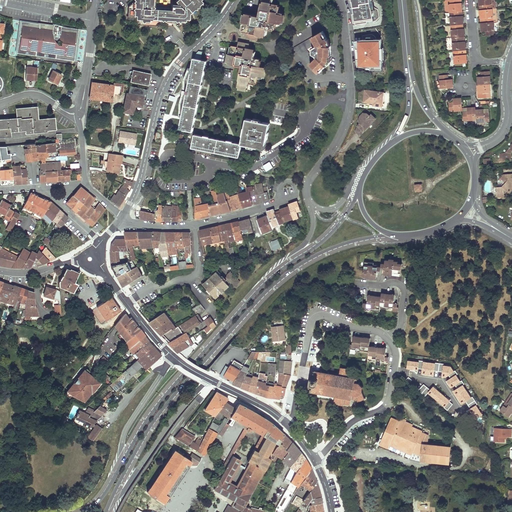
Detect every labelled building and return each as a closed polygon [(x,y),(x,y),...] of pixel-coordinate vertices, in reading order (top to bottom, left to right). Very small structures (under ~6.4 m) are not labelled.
[(200,0),(177,0),(175,1),(178,5),(171,4),(171,9),(154,7),(153,6),(153,0),(134,0),(135,1),(133,2),(129,6),(127,19),(141,20),(141,21),(143,23),(144,21),(149,21),(149,19),(161,20),(162,21),(163,20),(169,20),(169,21),(171,21),(172,20),(177,21),(179,22),(180,21),(185,21),(185,19),(189,20),(189,14),(191,12),(194,9),(195,9),(196,9),(196,7),(198,7),(198,6),(199,5),(197,2),(200,0)] [(271,3),(271,0),(261,0),(259,16),(245,13),(245,14),(244,14),(242,20),(244,21),(243,24),(242,24),(241,30),(242,30),(242,31),(249,33),(249,35),(257,37),(257,34),(265,36),(265,35),(266,28),(267,29),(273,30),(274,28),(275,29),(276,25),(278,23),(281,24),(281,22),(282,23),(284,15),(283,15),(283,13),(281,12),(279,10),(279,7),(278,6),(278,5),(271,3)] [(350,0),(354,24),(374,20),(377,16),(376,8),(371,5),(369,5),(368,0),(350,0)] [(449,12),(458,12),(462,11),(462,8),(461,0),(448,0),(445,0),(444,2),(445,11),(447,12),(449,12)] [(478,0),(479,4),(479,10),(492,9),(490,0),(478,0)] [(492,9),(479,10),(480,18),(481,23),(493,22),(497,22),(496,9),(492,9)] [(449,12),(451,25),(463,24),(463,20),(463,16),(458,16),(458,12),(449,12)] [(40,24),(21,21),(20,32),(22,32),(20,43),(18,42),(17,53),(36,56),(37,53),(56,56),(55,59),(74,61),(76,50),(74,50),(75,40),(77,40),(79,29),(62,27),(62,26),(53,25),(52,30),(39,28),(40,24)] [(494,35),(493,22),(481,23),(481,29),(481,32),(486,31),(486,36),(494,35)] [(451,25),(452,38),(465,37),(464,31),(463,24),(451,25)] [(323,31),(294,48),(295,50),(298,54),(299,53),(319,74),(326,67),(325,66),(324,64),(328,61),(328,56),(330,56),(330,46),(328,46),(326,40),(328,40),(323,31)] [(465,45),(465,37),(452,38),(453,51),(461,50),(466,50),(465,45)] [(355,41),(356,53),(359,68),(359,70),(372,70),(372,71),(385,71),(385,40),(364,40),(355,41)] [(246,91),(247,89),(248,83),(249,83),(255,84),(255,83),(257,83),(257,79),(260,78),(262,78),(263,77),(264,77),(266,69),(264,69),(265,67),(262,67),(261,64),(261,61),(260,60),(260,59),(254,57),(253,57),(254,51),(254,50),(248,49),(247,49),(247,46),(239,44),(239,47),(237,47),(231,45),(231,47),(230,47),(228,53),(230,53),(229,54),(229,56),(228,56),(227,62),(228,62),(228,64),(241,66),(237,87),(238,87),(238,89),(246,91)] [(461,50),(453,51),(454,64),(467,63),(467,59),(466,55),(462,55),(461,50)] [(206,61),(200,60),(193,59),(186,93),(179,129),(192,132),(206,61)] [(37,79),(37,74),(37,68),(33,68),(33,67),(26,67),(25,80),(33,80),(33,79),(37,79)] [(131,78),(130,80),(130,82),(148,86),(151,74),(132,70),(131,78)] [(56,80),(57,80),(59,81),(62,76),(53,71),(49,80),(55,83),(56,80)] [(477,77),(478,85),(489,85),(490,85),(489,71),(481,72),(481,76),(477,77)] [(453,88),(452,79),(448,80),(447,75),(439,76),(440,89),(453,88)] [(111,101),(112,97),(112,93),(119,94),(120,92),(123,93),(124,84),(120,83),(120,86),(92,82),(89,98),(111,101)] [(477,85),(478,98),(490,97),(489,85),(478,85),(477,85)] [(126,98),(123,113),(129,114),(131,114),(132,114),(134,105),(135,105),(137,106),(141,106),(142,104),(143,100),(144,94),(146,94),(147,90),(129,86),(127,98),(126,98)] [(364,102),(368,103),(373,103),(373,105),(382,106),(383,93),(365,90),(364,102)] [(453,98),(453,101),(453,103),(449,103),(449,112),(462,111),(462,108),(461,98),(457,98),(453,98)] [(463,121),(476,120),(475,110),(475,107),(471,108),(469,108),(467,108),(467,113),(462,113),(463,121)] [(38,119),(38,114),(37,110),(29,111),(29,109),(15,110),(16,118),(16,119),(0,120),(0,136),(11,136),(10,130),(25,129),(25,132),(56,130),(55,119),(38,121),(38,119)] [(480,110),(475,110),(476,120),(476,123),(479,122),(485,122),(489,122),(489,114),(488,109),(484,109),(480,110)] [(360,135),(376,118),(371,114),(370,116),(367,114),(363,113),(360,116),(359,122),(361,123),(357,127),(356,131),(360,135)] [(244,131),(241,144),(264,149),(269,123),(246,119),(244,131)] [(137,134),(119,131),(117,142),(135,145),(137,134)] [(192,147),(215,152),(239,157),(241,144),(194,134),(192,147)] [(499,160),(509,159),(509,157),(511,152),(511,142),(504,153),(498,153),(499,160)] [(25,153),(35,152),(35,147),(35,146),(34,143),(34,144),(26,144),(27,149),(24,149),(25,153)] [(35,152),(36,151),(45,151),(45,152),(47,152),(48,157),(55,156),(55,152),(54,143),(35,146),(35,147),(35,152)] [(0,160),(10,159),(11,159),(10,154),(7,154),(6,148),(0,147),(1,155),(0,155),(0,160)] [(36,151),(35,152),(25,153),(27,161),(32,160),(37,159),(36,151)] [(45,151),(36,151),(37,159),(37,160),(41,159),(42,163),(45,163),(44,157),(48,157),(47,152),(45,152),(45,151)] [(109,172),(116,173),(118,164),(120,164),(121,164),(122,155),(109,153),(107,172),(109,172)] [(264,173),(273,167),(270,162),(261,167),(264,173)] [(45,166),(45,163),(42,163),(40,163),(40,171),(40,175),(40,182),(45,182),(45,177),(50,177),(50,181),(57,181),(56,170),(60,170),(60,166),(45,166)] [(12,169),(13,179),(14,184),(27,183),(26,170),(25,170),(25,164),(12,165),(12,169)] [(0,179),(4,179),(9,179),(13,179),(12,169),(0,170),(0,179)] [(90,177),(102,179),(107,180),(109,172),(107,172),(102,171),(90,169),(89,169),(90,177)] [(495,182),(495,189),(496,196),(494,197),(500,197),(503,199),(511,191),(511,190),(511,174),(503,175),(503,181),(498,181),(497,176),(501,176),(500,169),(493,169),(494,182),(495,182)] [(64,170),(56,170),(57,181),(69,180),(69,173),(67,173),(64,173),(64,170)] [(116,195),(115,196),(111,202),(118,207),(122,202),(126,195),(128,192),(129,193),(132,187),(131,187),(132,182),(125,179),(121,186),(114,182),(113,186),(119,190),(116,195)] [(104,185),(102,184),(91,183),(92,187),(103,195),(106,185),(104,185)] [(82,204),(89,195),(81,187),(80,187),(80,188),(72,196),(78,200),(82,204)] [(248,206),(252,205),(250,191),(253,190),(253,187),(246,188),(247,192),(238,194),(242,208),(248,206)] [(257,204),(269,200),(266,187),(263,188),(255,190),(253,190),(250,191),(252,205),(257,204)] [(511,190),(511,191),(503,199),(511,198),(511,190)] [(231,211),(225,193),(225,192),(217,194),(219,203),(221,213),(226,212),(231,211)] [(39,197),(31,193),(21,211),(40,219),(44,213),(50,202),(39,197)] [(225,193),(231,211),(239,209),(240,208),(242,208),(238,194),(233,196),(234,200),(230,200),(228,193),(225,193)] [(91,214),(94,209),(90,206),(95,199),(89,195),(82,204),(76,212),(83,218),(86,221),(91,214)] [(68,205),(72,208),(78,200),(72,196),(67,203),(68,205)] [(202,217),(211,215),(209,203),(206,204),(202,205),(201,198),(195,199),(195,202),(196,206),(196,219),(202,217)] [(74,209),(76,212),(82,204),(78,200),(72,208),(74,209)] [(288,205),(289,207),(293,218),(293,220),(298,218),(296,212),(300,211),(297,201),(295,202),(288,205)] [(0,212),(5,215),(4,216),(5,216),(8,210),(11,204),(10,205),(4,202),(2,205),(0,204),(0,212)] [(56,207),(50,202),(44,213),(52,221),(52,220),(59,210),(56,207)] [(99,203),(94,209),(91,214),(86,221),(88,223),(92,226),(106,209),(105,208),(104,209),(99,203)] [(166,221),(171,221),(172,207),(164,206),(164,209),(162,209),(163,221),(166,221)] [(281,213),(283,222),(293,218),(289,207),(285,208),(280,210),(280,211),(281,213)] [(15,222),(19,215),(15,212),(14,213),(8,210),(5,216),(3,219),(9,223),(7,227),(5,230),(11,232),(12,231),(11,231),(12,228),(15,222)] [(60,218),(64,214),(61,212),(59,210),(52,220),(57,223),(60,218)] [(272,227),(279,225),(276,215),(275,212),(274,210),(266,212),(268,216),(272,227)] [(143,220),(147,220),(154,221),(155,214),(141,211),(139,219),(143,220)] [(284,223),(283,222),(281,213),(276,215),(279,225),(284,223)] [(273,228),(272,227),(268,216),(257,220),(259,226),(261,233),(273,228)] [(65,222),(60,218),(57,223),(55,224),(59,228),(61,226),(65,222)] [(238,221),(239,223),(240,230),(247,229),(247,234),(249,233),(253,232),(249,218),(245,220),(238,221)] [(235,222),(231,223),(233,232),(234,235),(235,241),(243,239),(240,230),(239,223),(238,221),(235,222)] [(228,224),(225,224),(228,242),(235,241),(234,235),(233,232),(231,223),(228,224)] [(228,242),(225,224),(214,227),(200,230),(202,245),(225,241),(226,248),(227,248),(228,252),(230,252),(229,249),(229,245),(228,242)] [(132,246),(140,245),(138,232),(132,232),(124,232),(126,239),(128,247),(132,246)] [(154,249),(154,248),(153,233),(146,232),(138,232),(140,245),(140,249),(147,248),(147,249),(154,249)] [(157,248),(159,247),(161,232),(157,232),(153,232),(153,233),(154,248),(157,248)] [(168,255),(168,251),(165,232),(163,232),(161,232),(159,247),(161,256),(168,256),(168,255)] [(177,254),(177,248),(175,232),(171,232),(165,232),(168,251),(173,252),(173,254),(177,254)] [(177,248),(184,248),(183,232),(179,232),(175,232),(177,248)] [(183,232),(184,248),(185,253),(187,253),(192,253),(189,232),(186,232),(183,232)] [(112,245),(111,251),(112,265),(128,262),(131,261),(132,261),(129,249),(128,247),(126,239),(116,239),(112,245)] [(278,240),(274,241),(271,242),(274,250),(281,248),(278,240)] [(41,253),(49,261),(53,259),(56,258),(45,247),(41,253)] [(0,265),(6,266),(12,267),(18,257),(10,254),(1,248),(0,248),(0,265)] [(15,267),(21,268),(26,260),(30,253),(23,248),(21,253),(18,257),(12,267),(15,267)] [(26,260),(21,268),(30,268),(37,266),(41,265),(43,264),(49,261),(41,253),(39,250),(37,254),(32,251),(30,253),(26,260)] [(381,264),(381,267),(382,267),(384,268),(383,274),(385,276),(386,274),(400,276),(401,269),(401,264),(397,263),(397,261),(394,261),(394,259),(389,259),(388,261),(385,260),(384,262),(384,264),(381,264)] [(132,269),(128,262),(112,265),(117,276),(132,269)] [(373,279),(376,279),(376,277),(377,270),(378,271),(380,271),(381,267),(377,267),(373,266),(373,265),(373,263),(364,262),(363,270),(362,277),(365,277),(373,279)] [(136,267),(132,269),(117,276),(123,287),(140,277),(136,267)] [(79,273),(73,270),(66,268),(58,281),(59,286),(73,293),(78,284),(75,282),(79,273)] [(238,280),(238,277),(235,277),(232,274),(230,274),(228,275),(228,277),(225,280),(217,272),(204,286),(215,298),(230,284),(233,288),(235,286),(237,286),(238,283),(240,282),(238,280)] [(19,287),(3,282),(0,289),(0,300),(14,305),(22,288),(19,287)] [(43,296),(52,298),(60,301),(59,291),(46,286),(43,296)] [(24,289),(22,288),(14,305),(14,307),(13,309),(15,310),(19,300),(21,301),(24,289)] [(32,291),(28,290),(25,306),(25,309),(25,310),(25,316),(30,316),(39,316),(37,308),(35,305),(34,292),(32,291)] [(389,308),(393,308),(393,307),(396,307),(397,304),(395,303),(393,303),(394,296),(394,295),(392,295),(384,293),(381,293),(381,296),(381,297),(379,308),(388,309),(389,308)] [(379,312),(379,308),(381,297),(378,296),(370,295),(368,295),(368,296),(367,296),(367,303),(365,303),(363,303),(363,307),(366,307),(366,309),(370,309),(370,311),(379,312)] [(106,321),(113,316),(120,311),(120,310),(116,305),(111,297),(96,307),(106,321)] [(194,313),(196,316),(205,310),(201,304),(192,310),(194,313)] [(156,330),(161,336),(173,328),(168,321),(170,320),(165,313),(149,323),(156,330)] [(128,340),(140,329),(130,316),(118,330),(121,334),(122,333),(128,340)] [(185,333),(186,332),(198,325),(200,323),(196,316),(181,325),(185,333)] [(210,317),(206,320),(200,323),(198,325),(200,329),(209,323),(210,324),(214,322),(210,317)] [(216,325),(214,322),(210,324),(206,328),(201,331),(203,333),(216,325)] [(285,341),(283,326),(272,327),(273,342),(285,341)] [(174,329),(173,328),(161,336),(165,339),(169,343),(183,334),(178,327),(176,328),(174,329)] [(140,329),(128,340),(126,342),(124,344),(129,350),(145,336),(142,332),(140,329)] [(184,333),(183,334),(169,343),(171,345),(174,348),(188,339),(184,333)] [(360,351),(368,352),(369,346),(370,338),(367,338),(364,337),(356,336),(355,335),(353,336),(353,337),(352,344),(351,344),(350,344),(348,344),(348,348),(351,348),(351,350),(355,350),(355,351),(360,352),(360,351)] [(147,338),(145,336),(129,350),(133,354),(135,353),(148,341),(149,341),(147,338)] [(190,338),(188,339),(174,348),(175,350),(178,353),(193,344),(190,338)] [(150,344),(148,341),(135,353),(139,358),(152,346),(150,344)] [(188,357),(198,346),(194,343),(184,354),(188,357)] [(152,346),(139,358),(141,360),(142,361),(145,364),(148,368),(161,355),(160,354),(157,351),(154,348),(152,346)] [(369,346),(368,352),(367,360),(376,361),(376,362),(380,363),(380,361),(384,362),(384,361),(388,361),(388,357),(387,357),(385,357),(386,350),(386,348),(384,347),(383,348),(375,347),(372,347),(369,346)] [(253,361),(254,358),(257,352),(252,351),(248,359),(249,360),(250,358),(252,359),(251,361),(253,361)] [(101,357),(98,366),(104,368),(107,359),(101,357)] [(139,364),(136,361),(125,371),(122,373),(110,384),(115,390),(117,390),(121,386),(121,383),(118,380),(124,375),(128,379),(141,367),(139,364)] [(292,362),(284,361),(283,374),(279,373),(278,384),(278,386),(282,387),(285,388),(290,375),(292,362)] [(407,361),(406,370),(418,372),(418,369),(422,369),(421,374),(433,376),(434,371),(442,372),(441,377),(446,378),(449,376),(450,379),(446,381),(451,389),(455,387),(456,389),(452,392),(461,405),(464,404),(474,419),(482,414),(476,405),(477,404),(473,398),(471,399),(462,385),(464,384),(462,382),(461,383),(455,375),(457,374),(455,371),(454,372),(451,367),(444,366),(444,365),(419,361),(418,362),(407,361)] [(277,364),(273,364),(269,363),(267,374),(275,376),(277,364)] [(229,379),(234,382),(241,370),(231,364),(224,377),(229,379)] [(236,385),(241,387),(246,376),(249,369),(250,368),(244,366),(242,368),(241,370),(234,382),(233,383),(236,385)] [(258,367),(256,377),(257,377),(256,379),(252,378),(249,390),(252,391),(256,393),(260,373),(260,367),(258,367)] [(364,398),(365,397),(364,396),(362,392),(362,391),(361,391),(361,387),(363,387),(363,386),(361,385),(359,384),(360,382),(358,381),(358,383),(356,382),(356,379),(355,378),(355,376),(354,376),(354,374),(351,373),(351,376),(349,375),(349,377),(347,377),(349,369),(339,368),(338,374),(334,373),(334,375),(328,374),(328,372),(327,371),(327,373),(321,372),(321,371),(320,370),(319,373),(315,372),(315,371),(313,371),(312,374),(310,374),(308,387),(310,387),(310,391),(311,391),(311,390),(317,391),(317,393),(318,393),(318,392),(326,394),(326,395),(327,395),(327,394),(334,395),(334,396),(335,397),(334,402),(343,404),(343,403),(349,404),(350,399),(351,399),(351,398),(353,398),(356,398),(357,400),(356,400),(357,401),(356,401),(357,402),(358,402),(358,401),(359,401),(358,400),(363,398),(364,398)] [(100,383),(84,370),(77,379),(77,378),(74,382),(75,382),(68,391),(73,395),(84,401),(91,392),(92,393),(100,383)] [(267,397),(273,398),(275,384),(267,383),(267,376),(265,376),(265,374),(260,373),(256,393),(258,394),(258,392),(264,393),(265,396),(266,397),(267,397)] [(245,389),(249,390),(252,378),(246,376),(241,387),(245,389)] [(273,398),(280,399),(282,387),(278,386),(276,386),(276,384),(275,384),(273,398)] [(430,389),(423,384),(418,390),(425,396),(428,393),(447,410),(453,404),(450,402),(450,401),(433,386),(430,389)] [(215,416),(225,402),(228,399),(224,397),(216,392),(205,410),(215,416)] [(219,435),(235,408),(225,402),(215,416),(214,417),(219,420),(223,414),(228,417),(226,420),(225,419),(220,427),(212,422),(209,428),(217,433),(219,435)] [(511,411),(511,406),(507,403),(505,402),(499,411),(509,417),(511,413),(511,411)] [(104,405),(103,404),(102,403),(93,411),(102,415),(107,411),(102,407),(104,405)] [(287,451),(285,450),(291,442),(284,435),(274,426),(271,424),(269,422),(266,420),(263,418),(261,416),(258,414),(238,403),(235,408),(219,435),(221,436),(225,429),(226,429),(231,421),(233,419),(247,427),(245,429),(247,431),(249,431),(250,429),(262,435),(254,449),(253,449),(253,450),(251,454),(250,455),(251,455),(248,460),(247,460),(248,461),(247,462),(248,462),(248,461),(250,462),(249,463),(251,463),(237,488),(228,483),(239,462),(240,460),(233,456),(214,489),(235,501),(233,506),(239,510),(242,511),(250,511),(251,510),(251,509),(249,509),(250,508),(248,507),(247,508),(244,506),(257,482),(259,483),(273,458),(272,458),(274,455),(280,458),(282,460),(287,451)] [(102,415),(93,411),(87,408),(84,412),(80,410),(76,418),(86,422),(84,425),(89,428),(91,426),(92,424),(95,421),(96,422),(102,415)] [(315,411),(314,421),(333,422),(333,412),(315,411)] [(399,421),(391,418),(386,429),(387,429),(388,430),(392,422),(398,424),(399,421)] [(247,427),(233,419),(231,421),(244,428),(245,429),(247,427)] [(388,430),(387,429),(386,429),(381,441),(390,445),(402,450),(404,446),(408,448),(406,452),(412,454),(412,453),(414,450),(421,453),(421,457),(420,460),(449,463),(451,446),(428,444),(428,442),(428,435),(422,432),(416,429),(415,430),(411,428),(411,427),(405,424),(399,421),(398,424),(392,422),(388,430)] [(102,429),(98,426),(97,427),(96,426),(94,428),(87,438),(93,441),(102,429)] [(204,455),(217,433),(209,428),(208,428),(202,441),(199,445),(195,443),(192,441),(189,446),(198,451),(197,452),(204,455)] [(247,431),(245,429),(244,428),(210,487),(214,489),(233,456),(247,431)] [(493,442),(499,442),(504,442),(505,437),(511,437),(511,429),(494,428),(493,436),(493,442)] [(182,429),(179,432),(174,437),(179,440),(189,446),(192,441),(194,437),(195,437),(182,429)] [(291,442),(285,450),(287,451),(290,453),(294,446),(293,444),(291,442)] [(290,453),(287,451),(282,460),(284,461),(286,463),(289,467),(300,453),(300,452),(297,448),(294,446),(290,453)] [(175,450),(161,471),(147,492),(164,503),(192,462),(175,450)] [(302,455),(300,453),(289,467),(291,468),(285,478),(291,481),(296,472),(305,459),(302,455)] [(308,464),(305,459),(296,472),(291,481),(289,485),(287,488),(290,490),(293,485),(297,488),(300,484),(310,470),(311,469),(308,464)] [(251,463),(249,463),(236,486),(230,482),(240,463),(239,462),(228,483),(237,488),(251,463)] [(312,475),(310,470),(300,484),(310,491),(316,482),(312,475)] [(316,481),(316,482),(310,491),(303,500),(302,501),(307,504),(309,505),(311,505),(310,499),(312,498),(320,496),(319,491),(316,481)] [(133,502),(139,493),(133,490),(128,498),(133,502)] [(302,502),(302,501),(303,500),(296,496),(292,503),(299,507),(302,502)] [(310,499),(311,505),(322,502),(321,498),(320,496),(312,498),(310,499)] [(323,511),(322,502),(311,505),(309,505),(310,511),(309,511),(323,511)]
